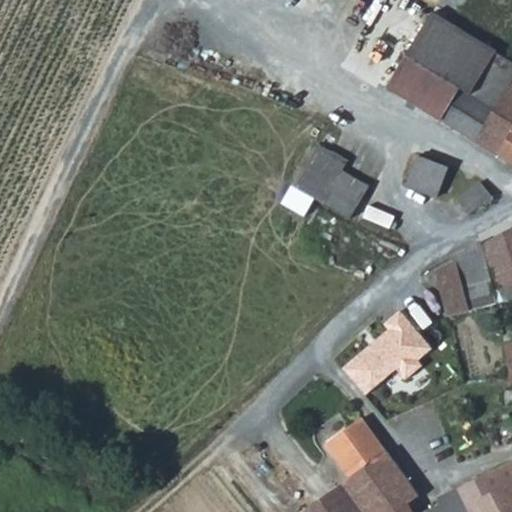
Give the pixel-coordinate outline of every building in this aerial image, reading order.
[(388,84),(472,137),(511,82),(511,62),(433,13),(388,84)] [(511,82),(472,137),(500,155),(511,136),(511,82)] [(511,136),(500,155),(511,162),(511,136)] [(419,155),(439,163),(443,151),(424,142),(419,155)] [(293,178),(292,187),(323,203),(343,172),(347,165),(313,145),(293,178)] [(442,165),(450,168),(455,156),(443,151),(439,163),(419,155),(415,167),(438,176),(442,165)] [(438,176),(444,183),(450,168),(442,165),(438,176)] [(438,176),(415,167),(408,184),(439,196),(444,183),(438,176)] [(323,203),(349,219),(368,186),(343,172),(323,203)] [(459,198),(471,212),(494,193),(481,179),(459,198)] [(511,231),(487,243),(507,287),(511,285),(511,231)] [(472,303),(470,294),(498,287),(484,238),(457,252),(459,257),(435,268),(445,310),(472,303)] [(390,330),(344,369),(370,399),(401,372),(407,381),(425,367),(421,362),(437,350),(403,312),(386,324),(390,330)] [(344,511),(398,511),(422,496),(367,419),(349,423),(326,440),(353,477),(327,494),(344,511)] [(487,499),(498,494),(511,487),(511,464),(479,480),(487,499)] [(479,480),(462,488),(473,511),(506,511),(498,494),(487,499),(479,480)] [(511,511),(511,487),(498,494),(506,511),(511,511)] [(473,511),(462,488),(441,498),(444,504),(447,511),(473,511)] [(344,511),(327,494),(300,511),(344,511)]
